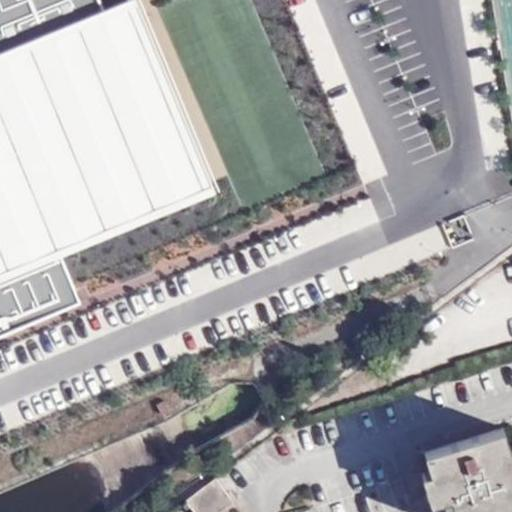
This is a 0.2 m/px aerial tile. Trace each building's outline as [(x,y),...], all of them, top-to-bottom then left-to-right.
[(61,262),(213,209),(142,8),(103,21),(96,0),(0,0),(0,346),(81,318),(61,262)] [(511,428),(434,448),(440,468),(444,486),(435,488),(438,499),(450,497),(454,511),(504,511),(511,510),(511,428)] [(193,490),(218,471),(215,467),(189,485),(193,490)] [(444,486),(440,468),(430,470),(435,488),(444,486)] [(214,511),(237,496),(218,471),(193,490),(210,511),(214,511)]
